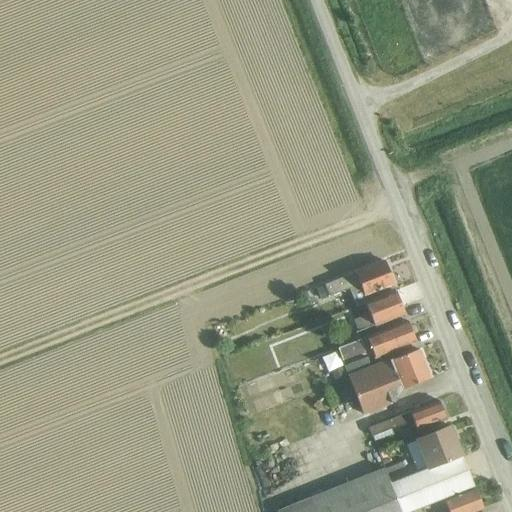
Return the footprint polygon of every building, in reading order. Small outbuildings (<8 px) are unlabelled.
[(383,262),(324,286),(328,297),(359,285),(362,295),(391,284),(383,262)] [(324,286),(315,289),(319,300),(328,297),(324,286)] [(352,320),(356,331),(402,313),(394,292),(364,303),(368,314),(352,320)] [(345,345),(336,349),(335,349),(340,362),(363,353),(361,350),(368,347),(373,359),(414,343),(406,322),(356,341),(345,345)] [(352,331),(341,335),(345,345),(356,341),(352,331)] [(429,378),(417,349),(346,376),(361,414),(393,402),(399,390),(429,378)] [(438,401),(367,428),(370,437),(389,429),(411,421),(415,431),(445,419),(438,401)] [(458,455),(447,427),(415,440),(426,468),(458,455)] [(402,511),(471,486),(458,455),(426,468),(404,477),(389,483),(384,472),(383,468),(275,511),(274,511),(402,511)] [(399,466),(384,472),(389,483),(404,477),(399,466)] [(446,495),(402,511),(468,511),(480,508),(471,486),(446,495)]
